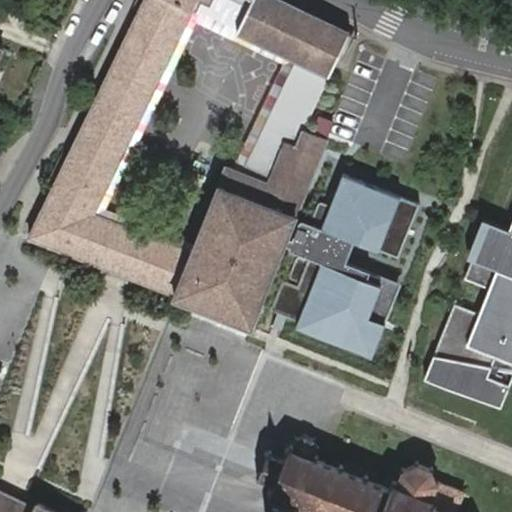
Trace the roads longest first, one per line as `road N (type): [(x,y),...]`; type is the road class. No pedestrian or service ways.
road 1 (residential): [(0,227),(104,0)]
road 2 (residential): [(343,0),(415,33),(511,59)]
